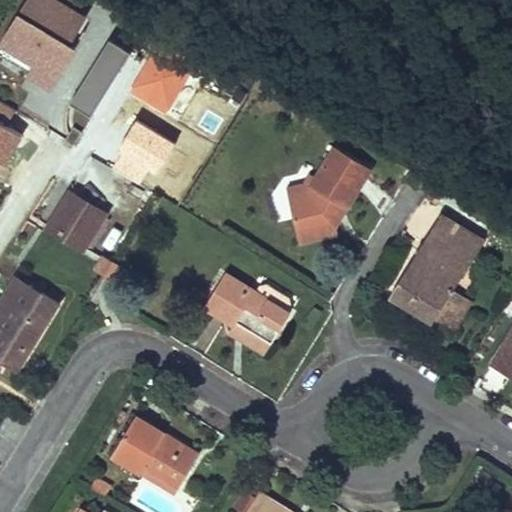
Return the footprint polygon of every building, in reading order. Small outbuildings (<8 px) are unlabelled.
[(85,19),(77,13),(84,0),(30,0),(4,43),(58,77),(75,49),(69,45),(85,19)] [(162,40),(130,92),(161,111),(193,59),(162,40)] [(73,101),(94,113),(130,56),(109,43),(73,101)] [(15,110),(0,101),(0,157),(8,163),(26,133),(8,122),(15,110)] [(136,121),(109,166),(136,182),(147,164),(158,172),(175,145),(136,121)] [(371,167),(335,145),(316,177),(308,189),(288,194),(299,242),(337,233),(335,226),(334,217),(342,204),(347,207),(371,167)] [(286,188),(288,194),(308,189),(316,177),(310,174),(304,183),(286,188)] [(445,192),(433,184),(425,196),(438,204),(445,192)] [(71,193),(50,226),(85,247),(105,214),(71,193)] [(347,207),(342,204),(334,217),(335,226),(347,207)] [(483,240),(440,214),(391,294),(433,321),(435,318),(453,288),(483,240)] [(121,266),(102,255),(93,269),(112,280),(121,266)] [(290,312),(226,272),(205,306),(235,325),(238,321),(272,342),(290,312)] [(62,302),(18,274),(0,304),(0,371),(8,359),(21,367),(62,302)] [(471,299),(453,288),(435,318),(455,331),(469,308),(466,307),(471,299)] [(272,342),(238,321),(235,325),(231,332),(265,353),(272,342)] [(511,331),(493,362),(511,374),(511,373),(511,331)] [(199,453),(136,415),(113,454),(142,472),(147,464),(180,485),(199,453)] [(180,485),(147,464),(142,472),(176,492),(180,485)] [(96,477),(90,487),(105,496),(111,486),(96,477)] [(293,511),(259,491),(245,511),(293,511)]
